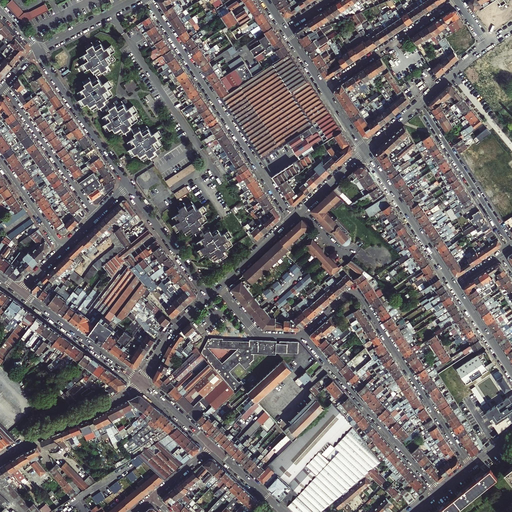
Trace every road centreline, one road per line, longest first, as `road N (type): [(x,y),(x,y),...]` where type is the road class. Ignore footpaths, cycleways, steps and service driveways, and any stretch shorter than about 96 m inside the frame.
road 1 (residential): [(470,466),(359,295),(348,294),(302,335)]
road 2 (residential): [(149,0),(289,220)]
road 3 (residential): [(302,335),(438,490)]
road 4 (residential): [(419,104),(511,246)]
road 5 (tertiary): [(365,151),(454,286)]
road 6 (residential): [(128,183),(37,50)]
road 7 (residential): [(323,88),(457,0)]
road 8 (tertiary): [(0,459),(140,381)]
road 9 (residential): [(3,86),(95,216)]
road 10 (secondary): [(19,291),(140,381)]
road 11 (residential): [(207,297),(128,183)]
